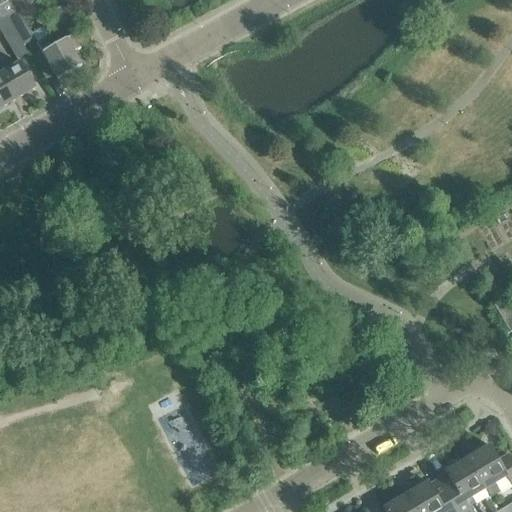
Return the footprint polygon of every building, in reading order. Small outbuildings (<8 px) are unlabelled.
[(0,0),(0,20),(5,17),(6,17),(17,10),(30,3),(28,0),(0,0)] [(23,46),(34,40),(17,10),(6,17),(23,46)] [(0,32),(16,60),(27,54),(5,17),(0,20),(0,32)] [(37,43),(42,53),(57,80),(81,66),(73,53),(80,49),(72,35),(54,46),(49,36),(37,43)] [(0,79),(13,102),(34,89),(19,63),(7,70),(1,60),(0,60),(0,79)] [(0,109),(13,102),(0,79),(0,109)] [(509,333),(511,331),(511,314),(503,300),(493,306),(509,333)] [(109,463),(160,451),(156,435),(105,446),(109,463)] [(488,446),(466,459),(484,490),(485,490),(490,499),(496,495),(497,491),(494,485),(506,478),(511,486),(511,485),(511,462),(508,455),(497,462),(488,446)] [(446,476),(437,481),(455,511),(469,511),(467,508),(473,504),(470,499),(484,490),(466,459),(444,472),(446,476)] [(64,478),(41,487),(51,511),(74,502),(64,478)] [(413,511),(455,511),(437,481),(429,486),(426,483),(404,496),(413,511)] [(38,511),(29,493),(19,497),(25,511),(38,511)] [(105,498),(110,511),(124,511),(119,493),(105,498)] [(100,511),(92,494),(78,501),(83,511),(100,511)] [(413,511),(404,496),(382,509),(383,511),(413,511)] [(511,511),(511,503),(497,511),(511,511)]
